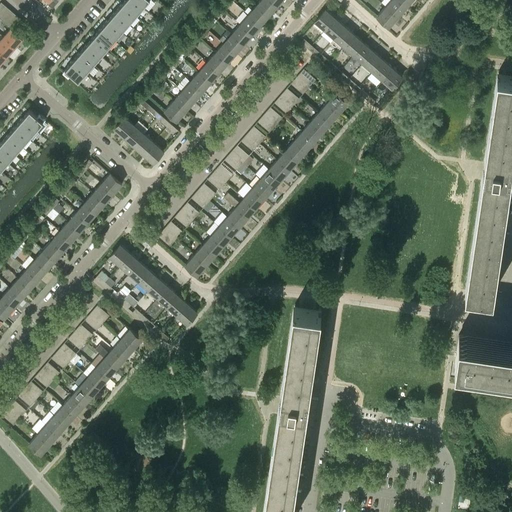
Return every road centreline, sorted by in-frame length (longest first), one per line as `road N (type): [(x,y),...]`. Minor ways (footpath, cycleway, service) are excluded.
road 1 (residential): [(444,511),(447,464),(430,436),(334,422),(319,435),(308,511)]
road 2 (residential): [(140,199),(160,215),(299,62),(278,43)]
road 3 (residential): [(149,188),(278,43)]
road 4 (residential): [(149,188),(20,76)]
road 5 (residential): [(0,398),(91,296),(69,277)]
